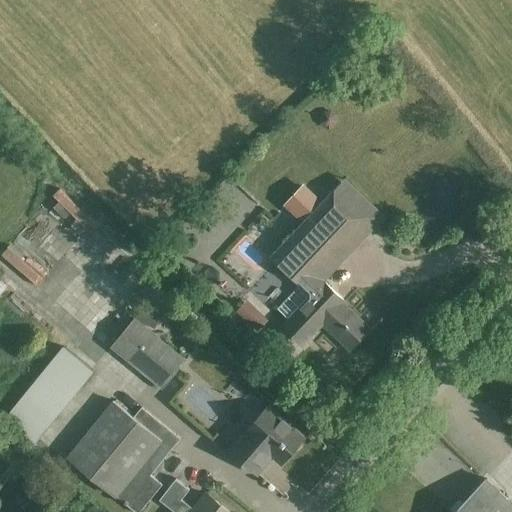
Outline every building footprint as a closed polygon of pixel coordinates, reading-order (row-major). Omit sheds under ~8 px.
[(321,202),(304,186),(288,202),(306,219),(271,255),(301,283),(277,308),(288,319),(282,325),(301,343),(321,323),(349,350),(370,328),(343,302),(344,300),(324,281),(322,283),(312,273),(364,217),(334,188),(321,202)] [(38,287),(48,275),(11,244),(1,256),(38,287)] [(147,303),(137,319),(154,329),(164,313),(147,303)] [(135,318),(111,347),(162,389),(186,360),(135,318)] [(63,347),(5,419),(35,443),(93,371),(63,347)] [(133,416),(112,399),(65,457),(116,498),(116,497),(135,511),(138,511),(162,484),(150,474),(180,438),(141,406),(133,416)] [(282,463),(303,438),(268,407),(230,450),(257,473),(273,455),(282,463)] [(511,511),(511,502),(486,478),(453,511),(511,511)] [(159,500),(174,511),(230,511),(204,492),(192,507),(181,499),(189,489),(176,479),(159,500)]
